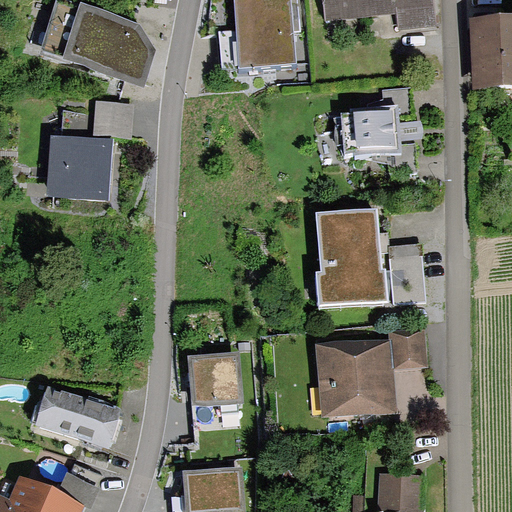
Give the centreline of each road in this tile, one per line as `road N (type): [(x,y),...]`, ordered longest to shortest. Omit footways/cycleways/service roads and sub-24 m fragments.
road 1 (residential): [(190,0),(172,95),(161,373),(131,511)]
road 2 (residential): [(452,0),(464,511)]
